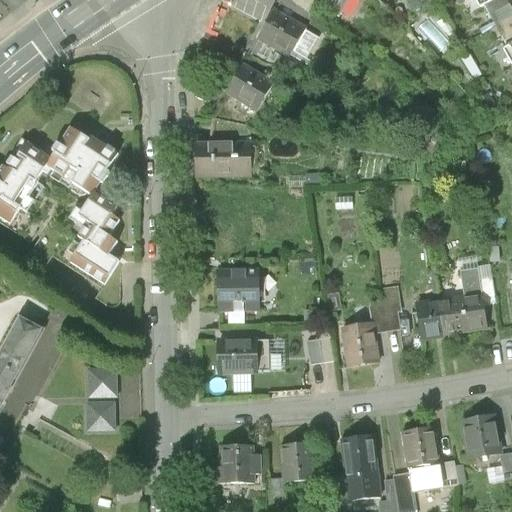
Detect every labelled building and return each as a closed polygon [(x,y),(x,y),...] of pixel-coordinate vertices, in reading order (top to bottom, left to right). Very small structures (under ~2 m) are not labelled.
[(286,0),(282,0),(275,14),(293,24),(302,10),(286,0)] [(474,0),(480,9),(484,7),(496,0),(474,0)] [(511,46),(511,12),(505,0),(496,0),(484,7),(507,49),(511,46)] [(273,13),(258,40),(290,58),(305,31),(293,24),(275,14),(273,13)] [(258,113),(273,86),(242,68),(227,95),(258,113)] [(56,155),(52,161),(49,170),(64,180),(72,167),(80,173),(72,185),(91,197),(93,195),(116,159),(71,130),(59,149),(56,147),(52,153),(56,155)] [(46,174),(49,170),(52,161),(27,146),(17,161),(12,157),(0,175),(0,222),(8,228),(10,225),(17,230),(26,215),(34,204),(43,189),(36,185),(43,173),(46,174)] [(251,146),(195,147),(196,180),(252,179),(251,146)] [(117,210),(93,195),(91,197),(80,213),(75,210),(69,221),(83,230),(77,239),(83,242),(69,265),(104,287),(119,265),(109,258),(118,245),(109,239),(120,223),(112,218),(117,210)] [(478,268),(478,270),(481,287),(494,285),(491,266),(478,268)] [(460,273),(464,300),(471,299),(470,289),(481,287),(478,270),(460,273)] [(258,272),(217,273),(218,313),(259,312),(258,272)] [(371,304),(374,326),(375,334),(400,331),(398,314),(401,314),(398,288),(381,290),(382,303),(371,304)] [(464,300),(460,300),(465,333),(485,330),(480,298),(471,299),(464,300)] [(465,333),(460,300),(439,304),(444,336),(465,333)] [(439,304),(420,307),(425,339),(444,336),(439,304)] [(0,412),(43,330),(21,318),(0,357),(0,412)] [(374,326),(342,330),(347,369),(378,365),(375,334),(374,326)] [(332,339),(310,340),(312,363),(333,362),(332,339)] [(255,344),(218,344),(218,374),(255,373),(255,344)] [(271,344),(255,344),(255,373),(271,373),(271,344)] [(117,373),(90,373),(90,400),(118,400),(117,373)] [(288,387),(311,386),(310,374),(287,375),(288,387)] [(115,406),(88,406),(88,433),(115,433),(115,406)] [(493,419),(462,425),(469,462),(500,456),(493,419)] [(435,432),(404,435),(409,473),(439,469),(438,465),(435,432)] [(373,440),(343,444),(347,477),(349,497),(379,494),(377,479),(373,440)] [(256,484),(256,448),(213,448),(213,484),(256,484)] [(312,448),(282,449),(284,481),(284,484),(314,482),(312,448)] [(511,455),(502,457),(507,485),(511,484),(511,455)] [(455,463),(438,465),(439,469),(442,490),(459,488),(455,463)] [(347,477),(334,478),(338,511),(350,511),(349,497),(347,477)] [(393,477),(377,479),(379,494),(381,511),(397,511),(394,479),(393,477)] [(417,511),(413,477),(394,479),(397,511),(417,511)] [(284,484),(284,481),(271,482),(272,506),(286,505),(284,484)]
